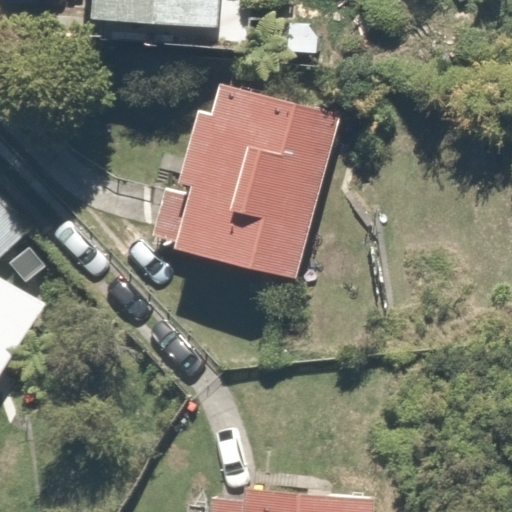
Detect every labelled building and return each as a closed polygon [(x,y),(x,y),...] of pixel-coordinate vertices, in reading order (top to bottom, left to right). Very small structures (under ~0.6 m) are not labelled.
[(237,37),(241,0),(85,0),(81,28),(237,37)] [(304,278),(343,123),(218,84),(166,245),(304,278)] [(0,183),(0,266),(2,269),(44,232),(0,183)] [(0,404),(60,308),(0,269),(0,404)] [(391,511),(391,509),(221,491),(218,511),(391,511)]
